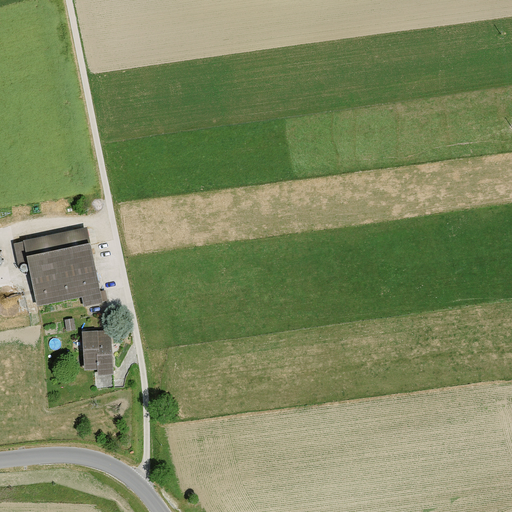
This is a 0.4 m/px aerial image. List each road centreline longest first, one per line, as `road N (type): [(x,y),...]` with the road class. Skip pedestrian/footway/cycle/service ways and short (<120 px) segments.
road 1 (tertiary): [(159,511),(137,482),(88,456),(0,460)]
road 2 (track): [(67,0),(97,147)]
